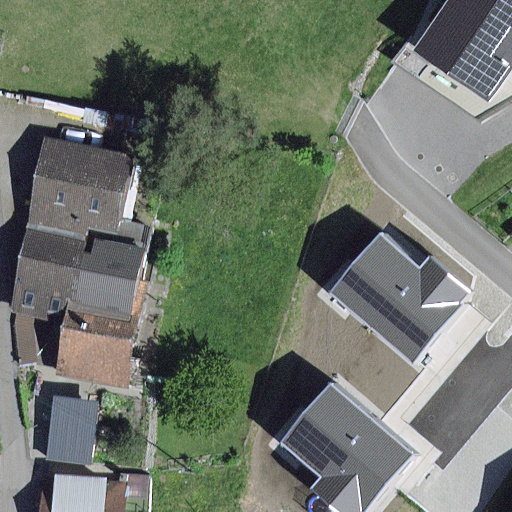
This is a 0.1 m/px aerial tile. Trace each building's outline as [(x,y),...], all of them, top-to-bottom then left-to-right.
[(511,0),(461,0),(426,49),(503,103),(511,89),(511,0)] [(146,157),(52,140),(38,223),(98,234),(99,228),(132,234),(146,157)] [(98,234),(38,223),(18,313),(73,324),(62,377),(139,389),(160,287),(93,272),(98,234)] [(375,231),(325,298),(440,382),(489,314),(375,231)] [(339,378),(289,446),(380,511),(416,511),(453,461),(339,378)] [(107,402),(62,397),(55,460),(120,468),(125,430),(104,428),(107,402)] [(119,476),(46,472),(44,511),(154,511),(156,480),(133,479),(133,485),(118,485),(119,476)]
